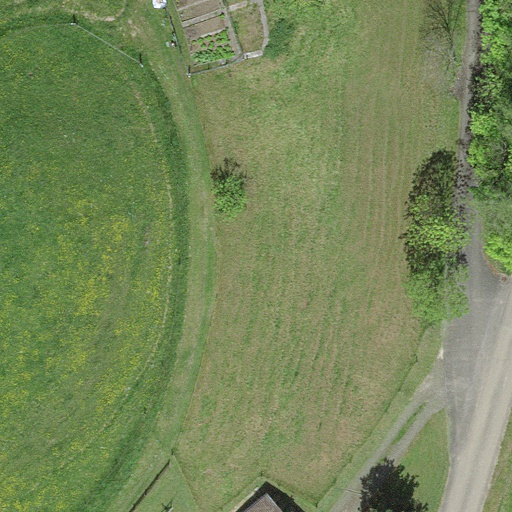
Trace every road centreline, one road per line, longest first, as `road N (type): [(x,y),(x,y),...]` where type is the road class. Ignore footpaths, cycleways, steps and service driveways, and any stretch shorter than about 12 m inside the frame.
road 1 (track): [(146,0),(190,160),(192,318),(163,427),(113,511)]
road 2 (track): [(481,355),(421,418),(351,511)]
